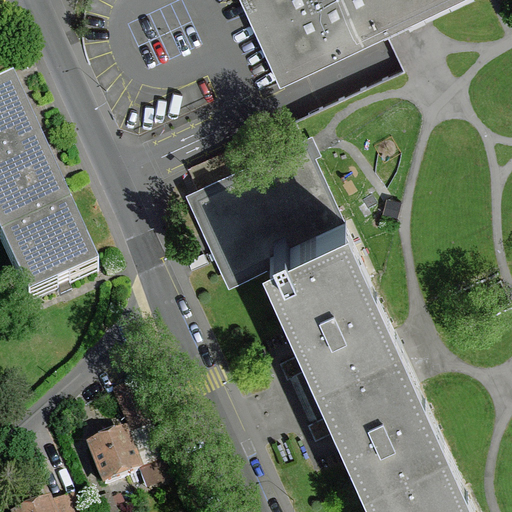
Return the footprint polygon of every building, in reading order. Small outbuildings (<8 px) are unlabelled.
[(244,0),(281,81),(392,29),(453,0),(244,0)] [(0,169),(43,149),(15,86),(0,93),(0,169)] [(272,255),(344,221),(315,157),(311,147),(201,198),(236,271),(272,255)] [(72,212),(43,149),(0,169),(0,237),(3,244),(72,212)] [(99,273),(72,212),(3,244),(30,305),(99,273)] [(346,220),(344,221),(272,255),(322,363),(396,329),(378,290),(346,220)] [(445,435),(396,329),(322,363),(370,469),(445,435)] [(132,432),(126,435),(140,471),(168,461),(136,385),(116,393),(132,432)] [(126,435),(92,449),(107,484),(140,471),(126,435)] [(479,511),(445,435),(370,469),(389,511),(479,511)] [(117,511),(111,497),(96,503),(100,511),(117,511)] [(51,507),(52,511),(79,511),(74,499),(51,507)]
